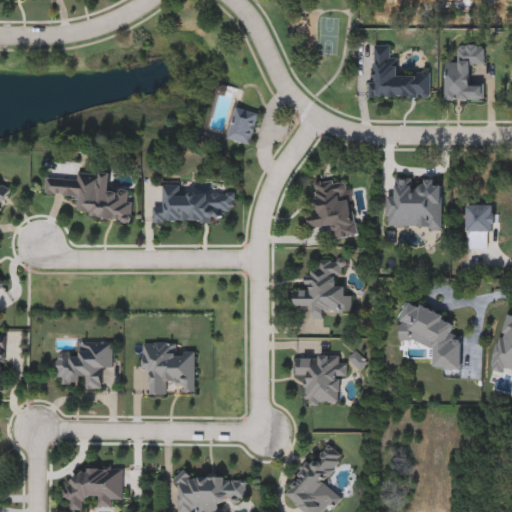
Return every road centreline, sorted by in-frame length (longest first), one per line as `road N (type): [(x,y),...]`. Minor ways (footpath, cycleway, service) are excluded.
road 1 (residential): [(237,0),(316,119),(369,137),(511,138)]
road 2 (residential): [(265,435),(257,255),(269,200),(316,119)]
road 3 (residential): [(257,255),(67,257),(40,245),(37,232)]
road 4 (residential): [(38,428),(265,435)]
road 5 (residential): [(0,35),(87,31),(154,0)]
